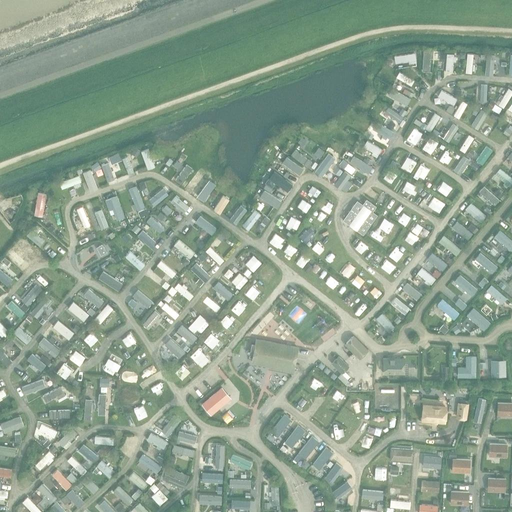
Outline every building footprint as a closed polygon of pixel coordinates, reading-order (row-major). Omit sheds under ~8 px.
[(449,55),(456,54),(455,46),(448,47),(449,55)] [(413,78),(416,72),(401,66),(398,71),(413,78)] [(463,93),(455,108),(461,111),(468,96),(463,93)] [(401,108),(398,113),(402,117),(406,111),(401,108)] [(498,130),(507,116),(502,113),(492,127),(498,130)] [(415,119),(413,123),(420,128),(423,124),(415,119)] [(297,143),(293,147),(310,161),(314,156),(297,143)] [(316,164),(326,172),(340,154),(330,146),(316,164)] [(135,148),(131,153),(136,156),(140,151),(135,148)] [(394,158),(403,161),(406,151),(398,148),(394,158)] [(315,151),(313,154),(319,158),(324,151),(320,149),(315,151)] [(284,157),(300,166),(304,160),(288,151),(284,157)] [(118,154),(109,157),(112,164),(121,161),(118,154)] [(177,172),(183,177),(195,162),(189,158),(177,172)] [(342,160),(338,165),(343,168),(347,163),(342,160)] [(96,162),(91,166),(95,171),(100,167),(96,162)] [(389,164),(384,172),(392,177),(397,169),(389,164)] [(63,182),(83,176),(81,169),(61,176),(63,182)] [(198,171),(194,176),(200,179),(203,174),(198,171)] [(450,189),(454,179),(443,175),(439,185),(450,189)] [(209,177),(204,185),(199,182),(196,188),(207,194),(214,180),(209,177)] [(266,184),(263,188),(270,192),(272,189),(266,184)] [(215,203),(222,207),(231,193),(225,189),(215,203)] [(233,193),(224,209),(229,212),(238,197),(233,193)] [(260,195),(256,200),(263,204),(266,199),(260,195)] [(101,223),(110,220),(103,204),(94,207),(101,223)] [(370,211),(360,204),(347,225),(357,231),(370,211)] [(165,205),(161,209),(167,215),(171,210),(165,205)] [(145,209),(137,212),(140,217),(147,214),(145,209)] [(160,212),(156,216),(160,221),(165,216),(160,212)] [(191,218),(185,225),(197,236),(203,229),(191,218)] [(141,232),(149,239),(157,230),(149,222),(141,232)] [(135,224),(131,229),(136,233),(140,229),(135,224)] [(470,224),(467,228),(472,232),(475,228),(470,224)] [(507,248),(511,242),(511,237),(498,225),(489,234),(495,240),(491,245),(496,250),(502,244),(507,248)] [(160,236),(164,241),(173,235),(170,230),(160,236)] [(182,233),(172,243),(180,251),(185,246),(191,252),(196,247),(182,233)] [(218,233),(215,237),(220,241),(224,237),(218,233)] [(124,234),(121,238),(126,243),(130,238),(124,234)] [(25,237),(21,241),(28,248),(32,244),(25,237)] [(31,260),(23,253),(27,248),(18,239),(9,249),(26,265),(31,260)] [(138,240),(134,245),(137,248),(142,243),(138,240)] [(199,240),(195,244),(200,249),(204,244),(199,240)] [(207,244),(222,258),(226,253),(212,240),(207,244)] [(81,254),(87,265),(108,253),(101,242),(81,254)] [(126,251),(141,264),(146,257),(132,244),(126,251)] [(203,251),(198,257),(202,261),(207,255),(203,251)] [(162,254),(158,259),(174,271),(178,265),(162,254)] [(446,256),(443,260),(450,264),(452,261),(446,256)] [(7,258),(3,263),(7,267),(12,262),(7,258)] [(207,274),(211,268),(198,259),(194,265),(207,274)] [(263,277),(270,266),(265,263),(258,274),(263,277)] [(436,269),(431,275),(436,278),(440,273),(436,269)] [(54,282),(64,289),(72,277),(62,271),(54,282)] [(255,294),(262,286),(254,279),(246,287),(255,294)] [(454,292),(458,288),(448,280),(444,284),(454,292)] [(147,303),(153,299),(140,283),(134,288),(147,303)] [(172,287),(168,291),(173,295),(177,291),(172,287)] [(37,299),(49,308),(55,299),(44,291),(37,299)] [(235,300),(243,306),(250,298),(242,292),(235,300)] [(21,293),(18,296),(26,303),(29,300),(21,293)] [(461,293),(458,297),(464,302),(467,298),(461,293)] [(177,313),(182,307),(167,295),(162,301),(177,313)] [(97,313),(103,318),(115,302),(108,297),(97,313)] [(132,299),(128,304),(132,308),(136,303),(132,299)] [(461,300),(457,305),(462,310),(466,305),(461,300)] [(392,323),(397,315),(383,307),(379,315),(392,323)] [(90,308),(87,312),(91,316),(95,312),(90,308)] [(141,308),(135,315),(139,319),(145,312),(141,308)] [(201,308),(191,320),(202,328),(211,316),(201,308)] [(229,325),(237,315),(228,308),(220,318),(229,325)] [(16,326),(29,337),(33,332),(20,321),(16,326)] [(322,336),(328,330),(322,323),(315,329),(322,336)] [(443,324),(439,329),(444,333),(448,329),(443,324)] [(131,334),(123,341),(131,350),(140,343),(131,334)] [(345,344),(359,359),(368,350),(353,336),(345,344)] [(10,337),(4,342),(10,347),(15,342),(10,337)] [(257,339),(252,363),(292,371),(296,347),(257,339)] [(174,345),(168,349),(174,356),(179,352),(174,345)] [(44,363),(48,359),(33,347),(29,352),(44,363)] [(122,366),(126,354),(115,350),(110,362),(122,366)] [(509,370),(509,354),(492,354),(492,370),(509,370)] [(338,356),(331,363),(341,373),(348,366),(338,356)] [(29,366),(32,361),(24,357),(21,363),(29,366)] [(383,358),(383,373),(404,373),(404,358),(383,358)] [(32,390),(46,377),(42,372),(27,385),(32,390)] [(393,397),(401,397),(401,383),(383,383),(383,386),(393,386),(393,397)] [(219,386),(197,404),(206,415),(228,397),(219,386)] [(107,407),(108,387),(101,387),(100,407),(107,407)] [(486,415),(487,397),(479,396),(478,414),(486,415)] [(458,403),(456,417),(466,419),(467,405),(458,403)] [(511,403),(498,403),(497,415),(509,416),(510,411),(511,411),(511,403)] [(424,405),(423,420),(444,422),(445,407),(424,405)] [(1,417),(4,427),(26,419),(22,410),(1,417)] [(174,412),(166,430),(172,433),(181,415),(174,412)] [(43,417),(42,420),(40,419),(38,426),(55,433),(59,424),(43,417)] [(60,435),(66,441),(80,427),(74,421),(60,435)] [(185,423),(180,427),(184,431),(188,427),(185,423)] [(190,424),(188,435),(197,436),(198,425),(190,424)] [(269,434),(266,437),(272,442),(274,439),(269,434)] [(185,449),(187,441),(175,437),(173,445),(185,449)] [(506,445),(489,444),(489,451),(494,451),(494,456),(506,457),(506,445)] [(60,458),(69,450),(65,446),(56,453),(60,458)] [(414,449),(390,447),(390,461),(413,462),(414,449)] [(235,448),(232,455),(251,463),(254,455),(235,448)] [(69,454),(83,467),(87,463),(73,449),(69,454)] [(104,454),(99,459),(110,472),(115,468),(104,454)] [(441,458),(424,457),(423,461),(428,462),(428,467),(440,468),(441,458)] [(452,472),(469,473),(470,459),(453,458),(452,472)] [(368,462),(368,470),(389,471),(390,464),(368,462)] [(71,473),(66,478),(72,484),(77,479),(71,473)] [(32,474),(28,478),(32,482),(36,479),(32,474)] [(149,476),(145,480),(150,484),(154,479),(149,476)] [(42,490),(39,492),(44,499),(50,495),(49,493),(54,489),(46,477),(38,483),(42,490)] [(121,478),(115,484),(128,499),(134,493),(121,478)] [(348,478),(338,484),(343,494),(353,488),(348,478)] [(505,479),(488,478),(488,486),(492,486),(492,491),(504,491),(505,479)] [(439,482),(422,480),(421,487),(426,487),(426,491),(438,492),(439,482)] [(281,481),(272,481),(272,499),(282,499),(281,481)] [(160,483),(157,486),(162,491),(165,487),(160,483)] [(154,484),(150,488),(155,493),(159,489),(154,484)] [(139,489),(132,496),(135,499),(142,492),(139,489)] [(450,505),(468,505),(469,491),(451,491),(450,505)] [(37,494),(31,499),(36,504),(41,499),(37,494)] [(65,495),(61,500),(65,504),(69,500),(65,495)] [(121,496),(117,500),(121,505),(126,500),(121,496)] [(142,497),(136,503),(144,511),(151,507),(142,497)]
